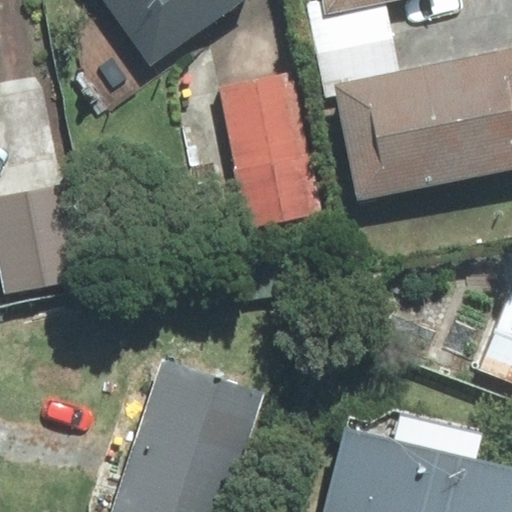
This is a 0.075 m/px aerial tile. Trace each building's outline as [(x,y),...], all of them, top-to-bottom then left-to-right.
[(101,0),(150,67),(239,0),(101,0)] [(312,52),(391,35),(384,3),(397,0),(319,0),(320,2),(303,6),(312,52)] [(511,48),(398,71),(391,35),(312,52),(321,96),(329,95),(350,202),(511,170),(511,48)] [(315,216),(286,73),(210,88),(240,231),(315,216)] [(0,91),(0,148),(4,169),(58,158),(42,84),(0,91)] [(473,374),(511,388),(511,296),(504,293),(473,374)] [(215,511),(250,394),(127,358),(82,511),(215,511)] [(507,511),(511,486),(511,461),(325,429),(311,511),(507,511)]
